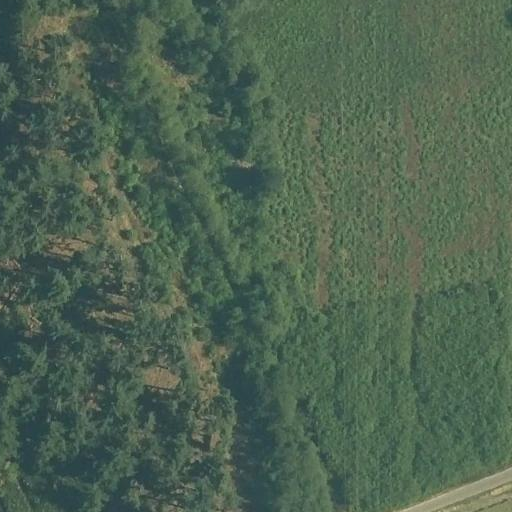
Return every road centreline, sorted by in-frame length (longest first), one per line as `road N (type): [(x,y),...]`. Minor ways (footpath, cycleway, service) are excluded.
road 1 (track): [(100,0),(331,504)]
road 2 (unclassified): [(511,468),(400,511)]
